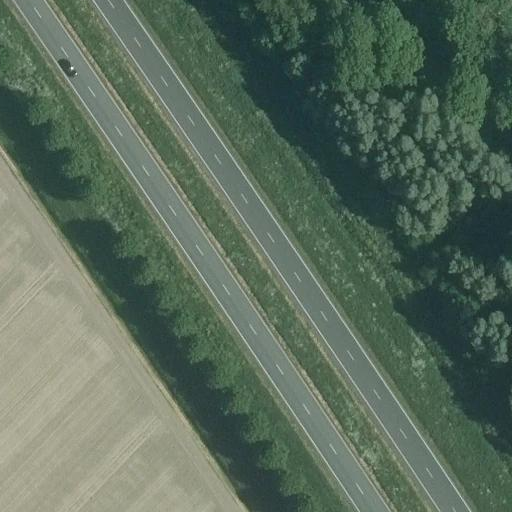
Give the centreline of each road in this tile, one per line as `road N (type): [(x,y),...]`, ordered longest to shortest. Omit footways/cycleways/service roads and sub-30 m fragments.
road 1 (trunk): [(467,511),(102,0)]
road 2 (trunk): [(24,0),(370,511)]
